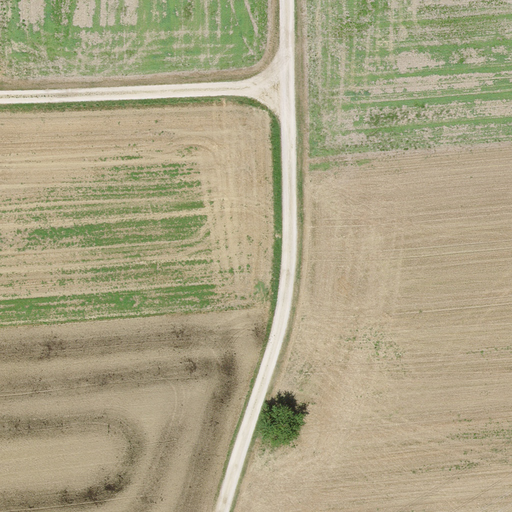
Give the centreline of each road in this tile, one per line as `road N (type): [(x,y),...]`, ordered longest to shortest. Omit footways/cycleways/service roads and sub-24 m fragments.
road 1 (track): [(286,0),(283,308),(220,511)]
road 2 (track): [(287,86),(0,98)]
